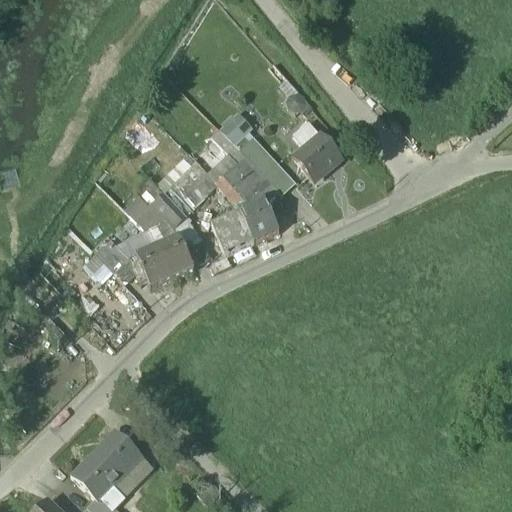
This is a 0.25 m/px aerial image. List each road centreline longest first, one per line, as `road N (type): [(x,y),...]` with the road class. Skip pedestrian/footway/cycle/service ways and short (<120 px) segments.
road 1 (unclassified): [(0,486),(167,320),(428,190)]
road 2 (unclassified): [(428,190),(264,0)]
